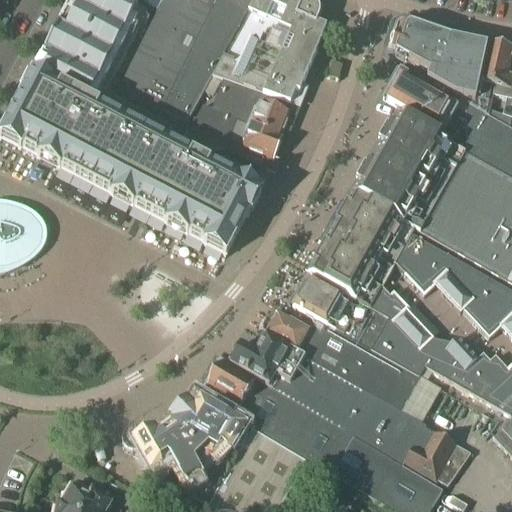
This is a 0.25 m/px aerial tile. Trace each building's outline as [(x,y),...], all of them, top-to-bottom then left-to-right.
[(21,98),(0,137),(0,144),(17,152),(17,153),(20,155),(20,153),(37,162),(36,162),(39,164),(39,163),(56,172),(56,173),(58,174),(59,173),(110,200),(110,201),(112,202),(113,201),(129,210),(129,211),(132,212),(132,211),(164,228),(164,229),(167,230),(184,238),(186,240),(203,248),(202,250),(205,251),(206,250),(222,259),(221,259),(224,261),(245,221),(247,221),(249,218),(248,218),(256,202),(257,202),(259,198),(257,198),(258,197),(255,195),(238,187),(239,187),(236,185),(235,186),(209,172),(209,173),(162,148),(170,133),(104,98),(146,17),(114,0),(73,0),(68,10),(57,31),(42,58),(43,58),(31,80),(30,80),(28,84),(26,83),(19,97),(21,98)] [(217,0),(163,0),(156,17),(117,93),(159,114),(217,0)] [(122,0),(156,17),(163,0),(122,0)] [(253,0),(217,0),(159,114),(186,128),(211,80),(212,81),(216,74),(253,0)] [(313,7),(311,6),(308,4),(305,3),(306,0),(253,0),(216,74),(235,80),(245,52),(250,54),(253,46),(309,70),(325,33),(315,28),(316,26),(317,23),(318,20),(318,17),(317,15),(316,12),(315,10),(313,7)] [(396,30),(386,54),(394,57),(394,60),(428,79),(425,85),(464,107),(465,108),(473,113),(507,132),(508,124),(501,121),(489,116),(492,101),(498,71),(508,73),(511,53),(447,40),(406,25),(404,25),(401,25),(398,27),(396,30)] [(221,86),(288,109),(291,110),(296,98),(298,98),(309,70),(253,46),(250,54),(245,52),(235,80),(216,74),(212,81),(211,80),(221,86)] [(498,71),(492,101),(505,104),(501,121),(508,124),(507,132),(511,134),(511,53),(508,73),(498,71)] [(330,65),(325,81),(337,84),(341,69),(330,65)] [(398,72),(382,102),(444,136),(452,122),(453,122),(456,121),(464,126),(464,107),(425,85),(425,86),(398,72)] [(288,109),(221,86),(210,113),(281,142),(293,112),(288,109)] [(188,135),(200,137),(198,149),(223,152),(268,175),(281,142),(210,113),(201,110),(188,135)] [(396,119),(350,199),(415,236),(511,290),(511,185),(464,159),(396,119)] [(197,151),(198,149),(200,137),(188,135),(186,149),(197,151)] [(308,271),(305,278),(359,308),(359,310),(387,326),(392,329),(399,323),(407,316),(393,300),(389,302),(382,294),(390,279),(394,271),(416,294),(428,285),(472,331),(481,323),(494,337),(500,331),(511,344),(511,309),(450,275),(455,266),(417,245),(411,242),(415,236),(350,199),(340,218),(308,271)] [(0,272),(4,272),(8,271),(14,269),(18,268),(21,266),(26,263),(29,261),(32,258),(37,253),(39,250),(40,245),(41,237),(40,233),(39,230),(33,224),(30,221),(27,219),(22,216),(18,215),(14,214),(10,212),(6,211),(0,210),(0,272)] [(307,284),(291,312),(295,314),(327,332),(328,330),(336,334),(335,336),(355,347),(354,349),(368,356),(387,326),(359,310),(356,316),(355,317),(340,309),(343,304),(307,284)] [(263,331),(262,333),(263,336),(265,338),(262,343),(304,363),(303,364),(426,433),(426,432),(400,417),(418,385),(368,356),(354,349),(315,327),(311,333),(291,321),(289,325),(276,318),(274,322),(272,322),(268,323),(266,324),(265,325),(263,328),(263,331)] [(387,326),(368,356),(418,385),(424,374),(425,374),(507,421),(509,424),(489,442),(511,466),(511,372),(507,376),(494,362),(489,367),(482,360),(476,365),(457,345),(437,363),(399,323),(392,329),(387,326)] [(238,350),(227,368),(228,369),(403,471),(404,468),(447,491),(470,458),(425,435),(426,433),(303,364),(304,363),(262,343),(253,359),(239,350),(238,350)] [(214,361),(195,393),(236,417),(232,423),(232,424),(306,467),(330,481),(382,511),(433,511),(435,509),(442,496),(402,473),(403,471),(228,369),(227,368),(214,361)] [(118,440),(116,445),(117,450),(121,454),(126,455),(131,454),(144,477),(149,476),(159,479),(164,480),(162,485),(163,489),(166,493),(171,494),(175,492),(177,491),(182,501),(186,502),(187,501),(188,503),(202,511),(279,511),(306,467),(232,424),(185,396),(180,405),(163,421),(147,434),(135,440),(131,437),(126,435),(121,437),(118,440)] [(330,483),(314,495),(326,511),(341,511),(348,507),(330,483)] [(57,509),(56,511),(104,511),(107,509),(74,489),(61,510),(57,509)]
